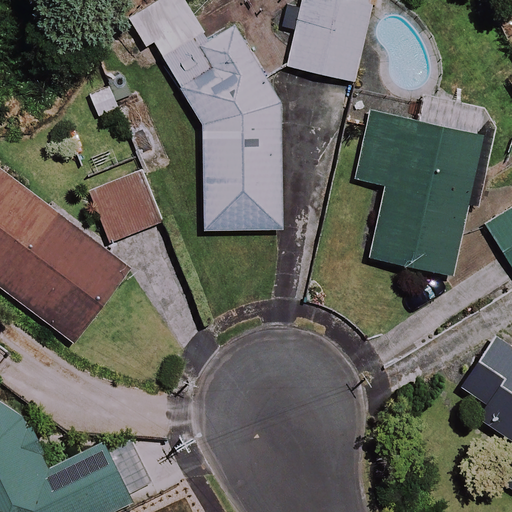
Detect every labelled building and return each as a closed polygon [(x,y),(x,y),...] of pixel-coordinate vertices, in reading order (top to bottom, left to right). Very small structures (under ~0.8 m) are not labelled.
[(181,0),(155,0),(121,20),(139,51),(150,44),(167,74),(199,128),(202,233),(279,231),(275,99),(225,8),(195,24),(181,0)] [(276,0),(265,68),(322,77),(314,123),(344,128),(365,0),(276,0)] [(476,138),(366,115),(353,182),(382,188),(367,260),(448,276),(476,138)] [(161,222),(139,170),(85,193),(107,245),(161,222)] [(128,272),(3,173),(0,176),(0,290),(69,345),(128,272)] [(511,276),(511,208),(482,226),(511,276)] [(511,351),(490,336),(455,388),(469,397),(460,411),(486,429),(511,446),(511,454),(506,464),(481,447),(469,466),(511,495),(511,351)] [(40,476),(9,405),(0,409),(0,511),(110,511),(132,503),(107,447),(40,476)]
